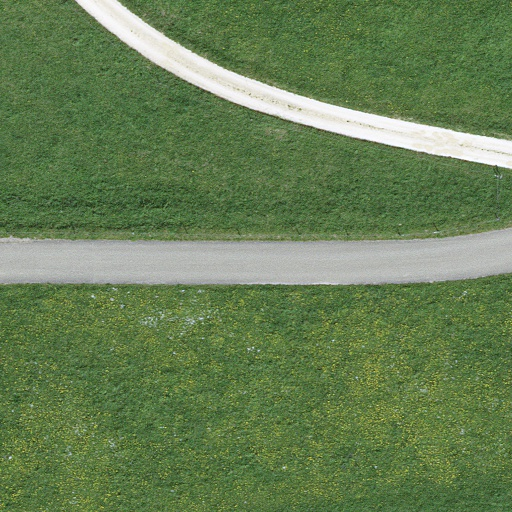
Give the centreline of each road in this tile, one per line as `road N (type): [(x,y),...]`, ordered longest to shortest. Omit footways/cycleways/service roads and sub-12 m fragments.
road 1 (residential): [(511,253),(385,262),(0,261)]
road 2 (track): [(511,156),(326,121),(221,90),(94,0)]
